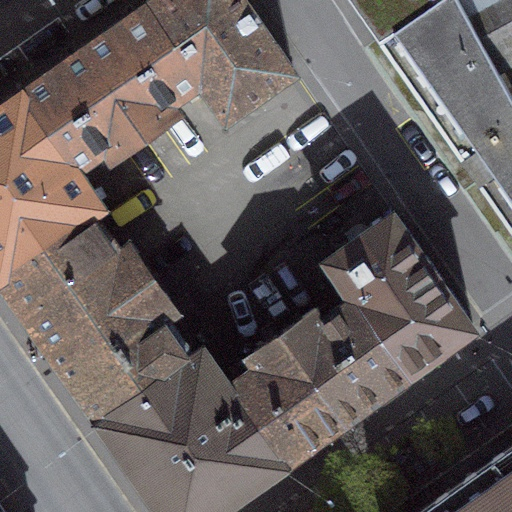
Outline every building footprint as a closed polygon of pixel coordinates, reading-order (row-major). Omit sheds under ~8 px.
[(148,0),(144,0),(84,43),(144,128),(174,107),(166,96),(199,72),(148,0)] [(243,0),(148,0),(199,72),(225,110),(289,65),(243,0)] [(354,0),(377,33),(426,0),(354,0)] [(511,224),(511,95),(496,65),(460,0),(426,0),(377,33),(511,224)] [(511,0),(460,0),(496,65),(511,56),(511,0)] [(84,43),(21,89),(72,162),(106,138),(113,150),(144,128),(84,43)] [(511,56),(496,65),(511,95),(511,56)] [(98,200),(72,162),(21,89),(0,103),(0,268),(88,206),(98,200)] [(88,206),(0,268),(51,342),(150,272),(128,242),(119,249),(88,206)] [(354,293),(405,369),(471,322),(392,211),(328,256),(354,293)] [(150,272),(51,342),(104,415),(192,353),(161,311),(171,303),(150,272)] [(283,327),(342,413),(405,369),(354,293),(321,317),(314,305),(283,327)] [(228,383),(279,456),(342,413),(283,327),(251,350),(259,361),(228,383)] [(192,353),(104,415),(170,511),(200,511),(279,456),(228,383),(201,345),(192,353)] [(511,511),(511,438),(405,511),(511,511)]
